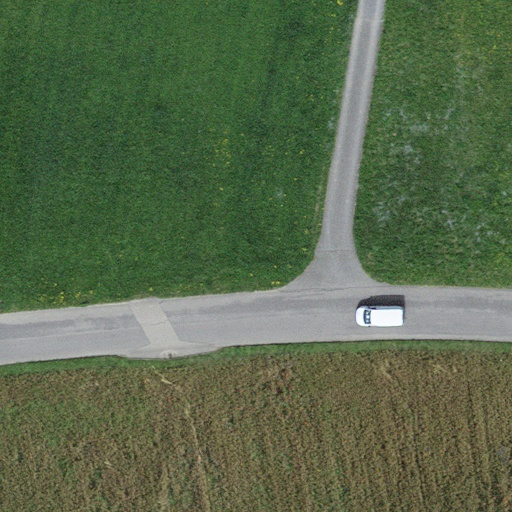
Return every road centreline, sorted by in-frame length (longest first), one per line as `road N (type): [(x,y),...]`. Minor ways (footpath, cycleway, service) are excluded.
road 1 (unclassified): [(0,338),(314,313),(511,311)]
road 2 (track): [(314,313),(362,0)]
